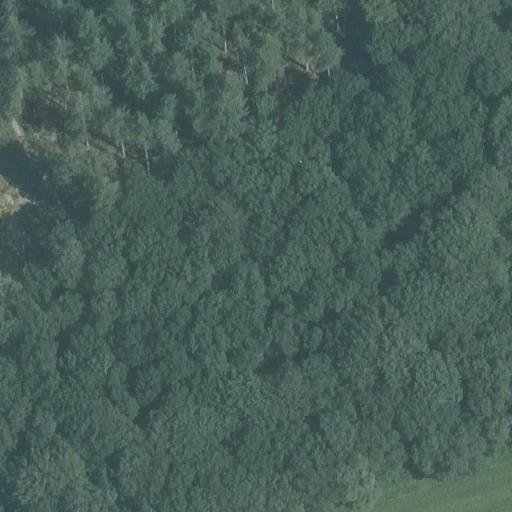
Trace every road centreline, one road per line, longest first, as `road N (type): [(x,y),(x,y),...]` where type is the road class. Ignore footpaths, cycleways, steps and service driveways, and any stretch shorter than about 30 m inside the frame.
road 1 (track): [(110,291),(511,9)]
road 2 (track): [(0,94),(110,291)]
road 3 (track): [(0,361),(110,291)]
